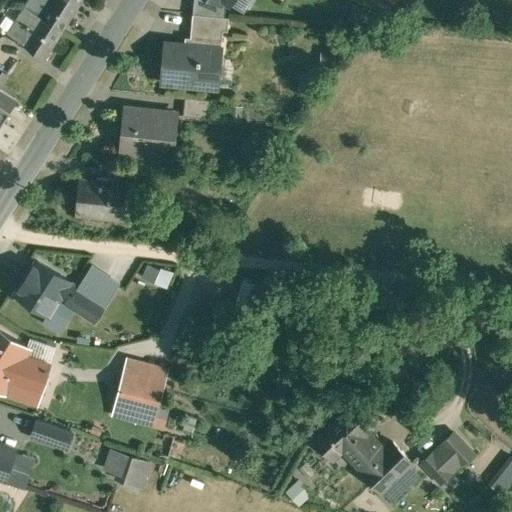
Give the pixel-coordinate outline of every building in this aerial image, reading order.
[(54,0),(42,18),(63,31),(82,2),(78,0),(54,0)] [(222,0),(221,2),(217,0),(194,0),(194,13),(225,17),(227,1),(225,0),(222,0)] [(364,9),(353,5),(349,19),(359,23),(364,9)] [(42,18),(25,7),(9,33),(27,44),(26,45),(46,58),(63,31),(42,18)] [(225,17),(194,13),(191,37),(223,40),(223,29),(228,30),(229,17),(225,17)] [(223,40),(191,37),(191,44),(166,42),(162,82),(218,87),(223,40)] [(0,66),(0,87),(9,73),(0,66)] [(0,88),(0,106),(10,113),(18,100),(0,88)] [(218,99),(187,96),(185,115),(216,118),(218,99)] [(0,106),(0,128),(10,113),(0,106)] [(179,114),(125,108),(120,152),(145,155),(146,144),(175,148),(179,114)] [(136,166),(112,163),(110,181),(126,183),(126,184),(134,185),(136,166)] [(110,181),(80,178),(76,214),(122,219),(126,184),(126,183),(110,181)] [(68,279),(39,260),(25,282),(23,281),(13,295),(44,316),(56,297),(68,279)] [(173,272),(148,263),(143,277),(167,286),(173,272)] [(116,286),(92,270),(80,288),(105,304),(116,286)] [(267,287),(243,280),(231,320),(255,327),(267,287)] [(105,304),(80,288),(69,281),(60,296),(95,319),(105,304)] [(42,319),(60,330),(74,309),(56,297),(44,316),(42,319)] [(0,329),(0,390),(1,391),(25,399),(29,387),(40,391),(49,365),(24,355),(29,347),(0,329)] [(131,358),(127,371),(166,382),(170,369),(131,358)] [(166,382),(127,371),(118,404),(157,415),(160,405),(166,382)] [(157,415),(118,404),(115,415),(162,428),(168,407),(160,405),(157,415)] [(384,449),(364,427),(364,426),(363,425),(354,416),(355,416),(353,414),(353,415),(352,414),(349,416),(346,412),(327,430),(328,430),(317,440),(329,453),(340,443),(364,469),(363,470),(383,491),(414,462),(393,440),(384,449)] [(73,430),(39,418),(33,435),(67,447),(73,430)] [(474,452),(455,431),(443,443),(435,451),(453,470),(461,462),(462,463),(474,452)] [(0,478),(5,480),(15,450),(0,444),(0,478)] [(435,451),(434,451),(422,462),(441,482),(453,471),(453,470),(435,451)] [(141,459),(125,454),(118,476),(133,482),(141,459)] [(491,486),(502,494),(511,479),(511,458),(511,457),(491,486)]
